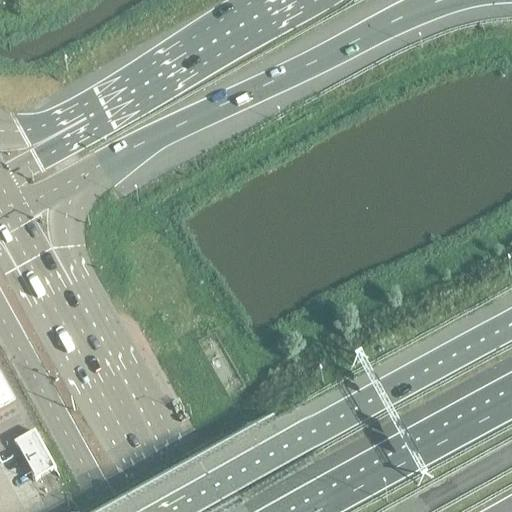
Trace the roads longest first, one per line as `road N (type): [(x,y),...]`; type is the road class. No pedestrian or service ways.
road 1 (motorway): [(79,176),(441,0)]
road 2 (motorway): [(511,320),(160,511)]
road 3 (secondary): [(172,511),(56,300)]
road 4 (motorway): [(287,0),(84,119)]
road 5 (motorway): [(511,404),(314,511)]
road 6 (secondary): [(0,317),(107,511)]
road 7 (motorway): [(56,300),(68,199),(79,176)]
